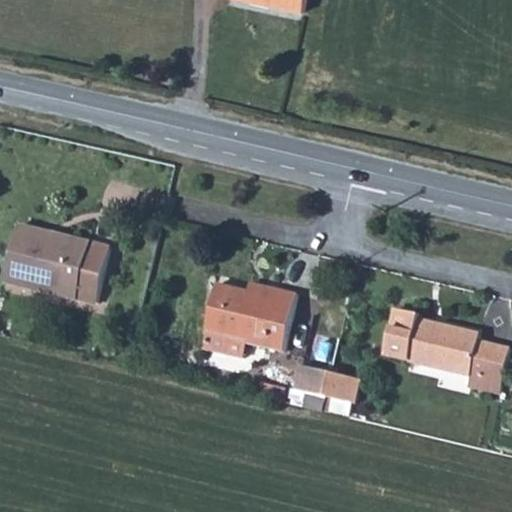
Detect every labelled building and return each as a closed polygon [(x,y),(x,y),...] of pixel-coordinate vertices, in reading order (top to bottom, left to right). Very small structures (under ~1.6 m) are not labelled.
[(308,0),(250,0),(305,12),(308,0)] [(99,304),(113,248),(91,243),(21,227),(11,270),(66,283),(64,295),(99,304)] [(11,270),(8,282),(64,295),(66,283),(11,270)] [(279,299),(281,290),(255,284),(253,292),(279,299)] [(279,299),(253,292),(220,285),(209,334),(210,334),(250,343),(288,352),(301,295),(281,290),(279,299)] [(424,315),(400,310),(389,355),(475,375),(473,387),(504,394),(511,359),(511,348),(483,341),(484,336),(423,322),(424,315)] [(250,343),(210,334),(207,349),(246,359),(250,343)] [(304,366),(295,405),(325,412),(328,397),(334,373),(304,366)] [(363,380),(334,373),(328,397),(354,403),(358,404),(363,380)] [(261,382),(257,396),(285,404),(289,389),(261,382)] [(328,397),(325,412),(351,416),(354,403),(328,397)]
